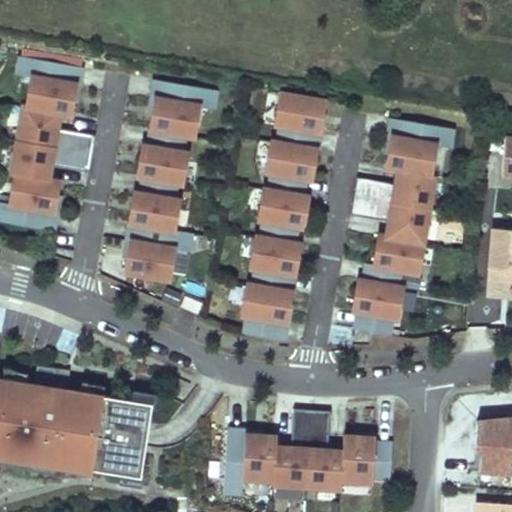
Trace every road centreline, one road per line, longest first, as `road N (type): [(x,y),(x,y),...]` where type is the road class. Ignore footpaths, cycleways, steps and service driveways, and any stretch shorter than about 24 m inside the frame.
road 1 (unclassified): [(310,381),(357,97)]
road 2 (unclassified): [(310,381),(229,361),(79,295)]
road 3 (unclassified): [(79,295),(121,55)]
road 4 (unclassified): [(426,369),(421,511)]
